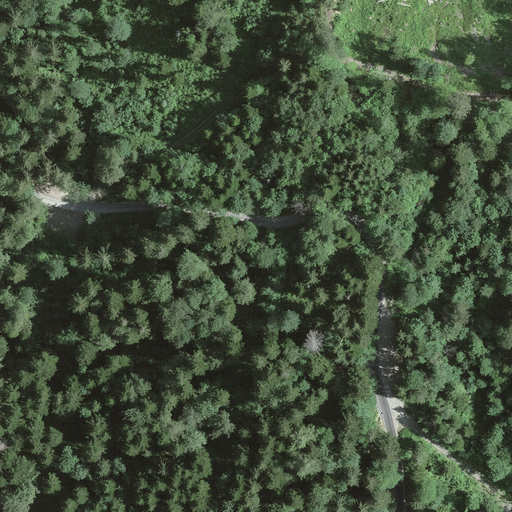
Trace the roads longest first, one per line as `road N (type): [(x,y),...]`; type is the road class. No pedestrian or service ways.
road 1 (unclassified): [(0,184),(34,189),(73,210),(199,209),(262,223),(333,210),(351,216),(378,258),(375,363),(397,511)]
road 2 (track): [(88,209),(214,119),(269,68),(303,57),(468,92),(511,112)]
